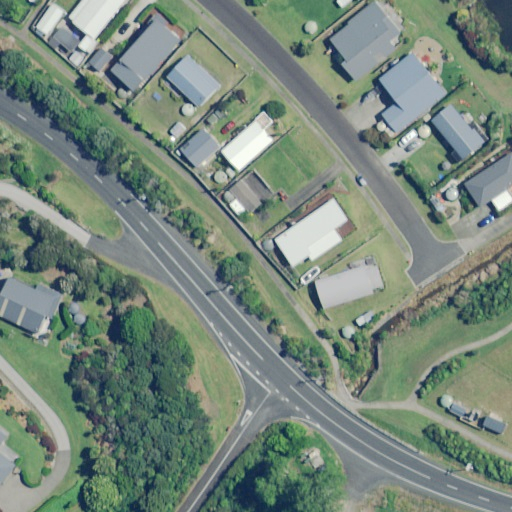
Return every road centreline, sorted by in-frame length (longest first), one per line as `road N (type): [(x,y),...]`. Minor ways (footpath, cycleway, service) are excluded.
road 1 (secondary): [(281,377),(130,211),(0,102)]
road 2 (residential): [(437,269),(289,70),(214,0)]
road 3 (secondary): [(511,505),(384,453),(281,377)]
road 4 (residential): [(186,511),(281,377)]
